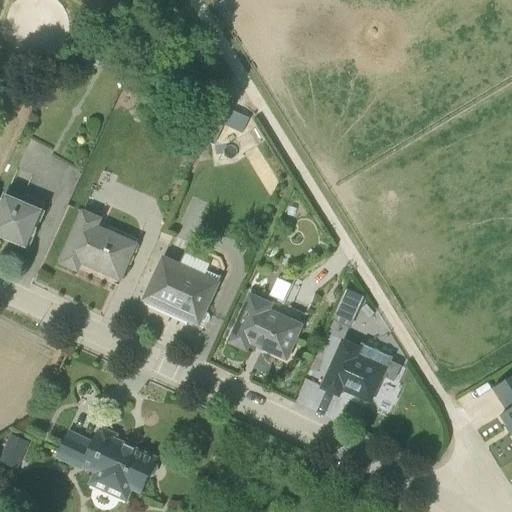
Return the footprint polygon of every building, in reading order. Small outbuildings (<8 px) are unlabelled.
[(0,206),(0,237),(25,248),(44,204),(28,196),(26,199),(8,191),(6,196),(5,195),(0,206)] [(81,210),(57,264),(77,274),(81,266),(120,283),(137,244),(98,227),(101,219),(81,210)] [(161,256),(140,302),(198,328),(201,323),(204,324),(208,322),(209,319),(208,314),(205,313),(219,283),(217,282),(219,278),(205,272),(208,265),(183,254),(179,264),(161,256)] [(276,279),(268,295),(282,301),(289,285),(276,279)] [(361,294),(345,290),(338,315),(354,319),(361,294)] [(248,294),(226,344),(246,353),(249,346),(286,362),(302,325),(270,311),(273,304),(248,294)] [(341,343),(321,388),(337,395),(340,389),(369,401),(380,376),(392,380),(398,366),(388,362),(390,358),(359,345),(357,350),(341,343)] [(511,375),(492,389),(506,411),(500,416),(505,425),(504,426),(511,436),(511,435),(511,375)] [(67,432),(54,459),(80,471),(81,469),(92,473),(87,485),(126,503),(131,491),(140,495),(148,479),(152,477),(157,468),(155,463),(156,459),(114,440),(116,435),(101,429),(99,433),(96,432),(91,443),(67,432)] [(21,433),(9,460),(20,465),(32,438),(21,433)]
